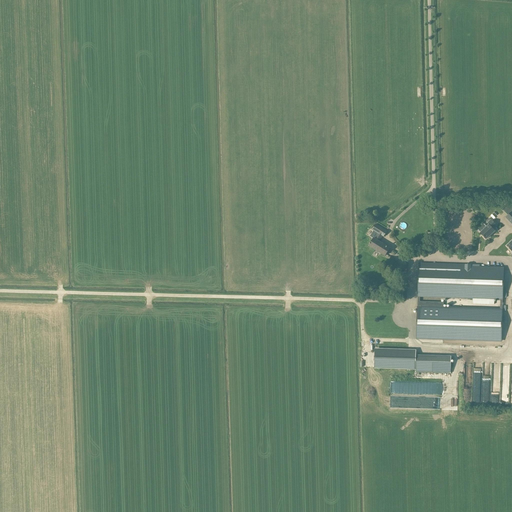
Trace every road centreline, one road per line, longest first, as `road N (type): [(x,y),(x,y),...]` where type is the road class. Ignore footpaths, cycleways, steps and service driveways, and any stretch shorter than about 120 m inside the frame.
road 1 (unknown): [(414,259),(507,265),(507,342),(497,351),(417,346),(410,335),(413,264)]
road 2 (unclassified): [(435,184),(429,0)]
